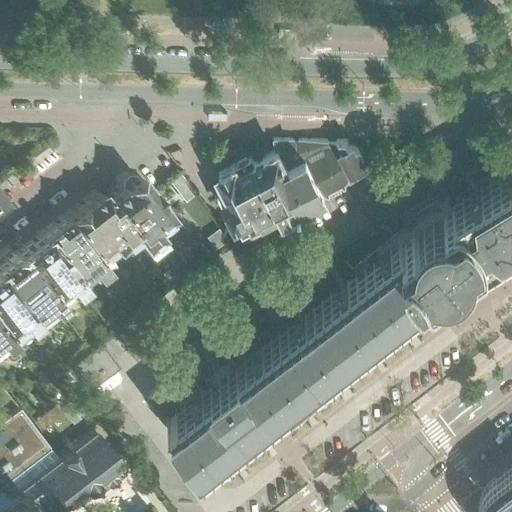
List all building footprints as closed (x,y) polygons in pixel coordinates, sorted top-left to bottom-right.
[(344,183),(354,168),(363,164),(363,157),(357,146),(352,142),(350,143),(348,140),(350,139),(298,138),(296,140),(294,138),(274,137),(272,138),(275,149),(254,160),(252,161),(279,215),(344,183)] [(279,215),(252,161),(254,160),(251,155),(250,155),(251,156),(235,164),(235,163),(219,172),(223,181),(229,192),(223,195),(235,218),(222,224),(237,243),(253,234),(247,223),(259,217),(262,223),(279,215)] [(204,468),(437,290),(434,287),(442,281),(442,277),(448,276),(454,275),(459,272),(464,268),(468,263),(471,257),(474,259),(482,254),(484,257),(511,240),(511,171),(455,206),(453,207),(455,210),(444,217),(444,222),(437,223),(431,225),(426,229),(422,234),(419,239),(414,237),(403,246),(401,243),(168,421),(172,426),(172,427),(189,450),(200,463),(204,468)] [(164,230),(171,225),(164,216),(165,216),(153,200),(154,199),(146,189),(145,190),(133,173),(132,174),(131,173),(123,172),(117,177),(116,185),(117,186),(116,187),(111,191),(102,199),(152,265),(153,265),(165,281),(181,268),(159,239),(161,237),(158,234),(164,230)] [(152,265),(102,199),(96,190),(78,205),(77,204),(61,217),(98,265),(115,251),(112,247),(124,238),(138,256),(135,258),(145,271),(152,265)] [(98,265),(61,217),(60,217),(61,218),(37,235),(37,236),(36,236),(75,286),(88,276),(93,283),(105,273),(98,265)] [(75,286),(36,236),(14,254),(14,253),(13,254),(49,300),(62,290),(70,301),(80,293),(75,286)] [(49,300),(13,254),(6,259),(6,260),(0,264),(0,284),(23,314),(36,304),(42,311),(52,304),(49,300)] [(23,314),(0,284),(0,332),(3,336),(15,326),(18,330),(29,321),(23,314)] [(135,314),(120,295),(116,298),(123,308),(118,312),(125,321),(135,314)] [(3,336),(0,332),(0,351),(7,361),(13,361),(19,356),(5,340),(3,336)] [(115,366),(98,344),(73,364),(89,386),(115,366)] [(5,393),(0,396),(0,406),(2,409),(12,401),(5,393)] [(47,438),(68,421),(54,403),(33,420),(47,438)] [(0,511),(48,511),(94,477),(101,486),(111,478),(121,470),(111,457),(88,426),(52,454),(46,447),(14,405),(0,415),(0,511)] [(511,511),(511,464),(495,478),(488,484),(487,486),(482,493),(481,495),(479,503),(479,505),(478,511),(511,511)]
